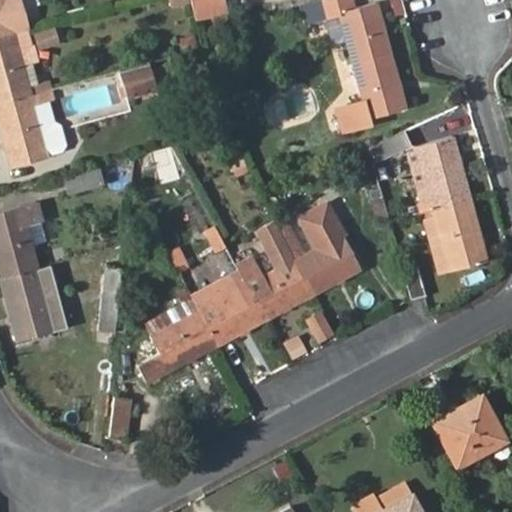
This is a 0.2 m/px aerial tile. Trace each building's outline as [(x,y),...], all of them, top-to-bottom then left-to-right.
[(0,0),(0,36),(14,32),(27,29),(29,29),(20,0),(0,0)] [(184,0),(167,0),(170,8),(186,4),(184,0)] [(224,8),(221,0),(191,0),(196,15),(224,8)] [(320,0),(319,0),(323,17),(325,17),(338,13),(346,41),(352,65),(391,55),(376,2),(353,9),(350,0),(320,0)] [(325,17),(323,17),(330,40),(336,44),(346,41),(338,13),(325,17)] [(32,32),(40,50),(62,41),(54,23),(32,32)] [(27,29),(14,32),(23,66),(32,64),(38,62),(33,45),(31,45),(27,29)] [(0,36),(0,103),(31,95),(51,90),(49,81),(37,84),(29,86),(23,66),(14,32),(0,36)] [(405,107),(391,55),(352,65),(362,101),(335,109),(341,132),(370,124),(368,117),(405,107)] [(129,95),(156,88),(150,63),(123,70),(126,83),(129,93),(129,95)] [(32,64),(23,66),(29,86),(37,84),(32,64)] [(129,93),(126,83),(120,85),(123,95),(129,93)] [(61,153),(67,147),(61,125),(54,121),(49,101),(54,100),(51,90),(31,95),(0,103),(0,132),(9,167),(61,153)] [(410,147),(402,129),(368,144),(376,162),(404,150),(421,211),(430,209),(470,198),(453,137),(410,147)] [(363,161),(348,164),(355,189),(369,186),(363,161)] [(98,166),(63,175),(68,194),(102,185),(98,166)] [(377,222),(389,218),(383,197),(370,201),(377,222)] [(486,260),(470,198),(430,209),(447,270),(486,260)] [(0,210),(0,277),(0,279),(37,269),(35,261),(25,226),(38,223),(43,222),(37,201),(0,210)] [(278,228),(312,294),(360,269),(326,203),(297,218),(312,248),(304,252),(288,223),(278,228)] [(430,209),(421,211),(439,273),(447,270),(430,209)] [(245,284),(264,320),(312,294),(278,228),(274,221),(258,229),(277,267),(260,276),(250,259),(236,267),(238,271),(245,284)] [(47,258),(38,223),(25,226),(35,261),(47,258)] [(214,251),(225,245),(223,244),(214,226),(203,231),(214,251)] [(166,251),(187,289),(207,278),(198,262),(189,267),(178,246),(166,251)] [(48,251),(52,264),(67,260),(63,248),(48,251)] [(401,270),(409,298),(423,295),(416,267),(401,270)] [(97,330),(114,333),(121,271),(104,268),(97,330)] [(37,269),(0,279),(17,342),(55,331),(39,275),(37,269)] [(217,346),(264,320),(245,284),(238,271),(190,296),(198,310),(217,346)] [(51,273),(39,275),(55,331),(66,329),(51,273)] [(137,310),(143,323),(165,311),(158,299),(137,310)] [(143,323),(151,337),(191,313),(184,301),(165,311),(143,323)] [(307,316),(317,343),(335,336),(325,309),(307,316)] [(147,383),(217,346),(198,310),(191,313),(151,337),(159,352),(136,364),(147,383)] [(292,357),(308,351),(301,334),(285,340),(292,357)] [(431,420),(455,465),(504,439),(479,395),(431,420)] [(115,396),(110,437),(125,439),(129,398),(115,396)] [(404,481),(375,497),(381,507),(410,492),(404,481)] [(355,511),(420,511),(410,492),(381,507),(372,493),(351,504),(355,511)]
